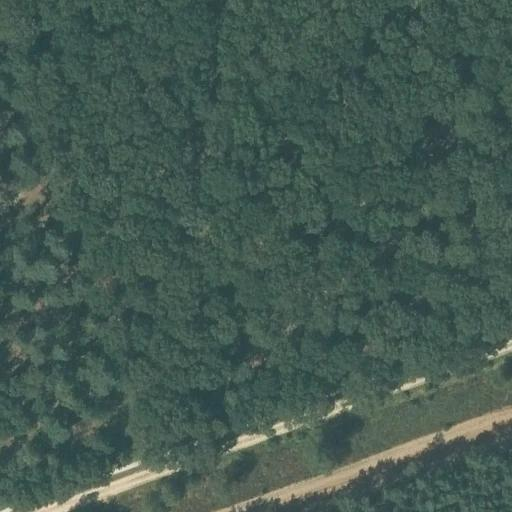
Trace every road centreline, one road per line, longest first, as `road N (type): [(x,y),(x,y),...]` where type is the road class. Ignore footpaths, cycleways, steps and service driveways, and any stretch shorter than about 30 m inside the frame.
road 1 (track): [(46,511),(511,345)]
road 2 (track): [(258,511),(511,420)]
